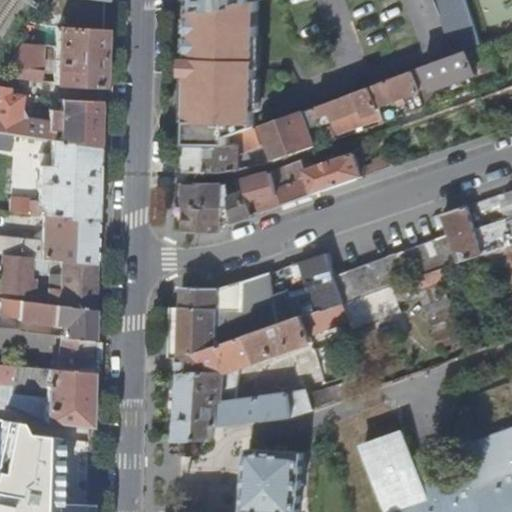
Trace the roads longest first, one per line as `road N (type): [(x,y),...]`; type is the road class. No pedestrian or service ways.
road 1 (residential): [(134,267),(220,252),(511,151)]
road 2 (tertiary): [(143,0),(134,267)]
road 3 (tertiary): [(134,267),(131,511)]
